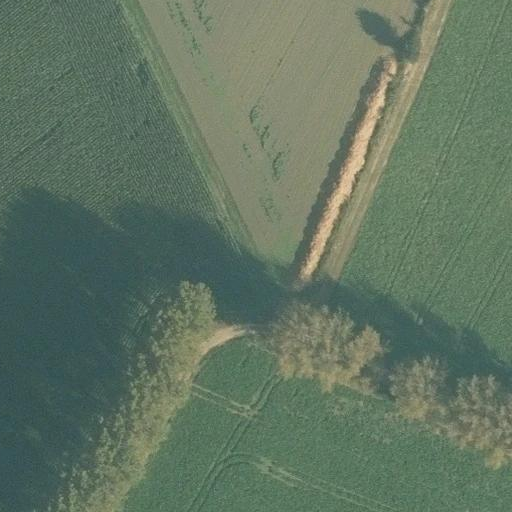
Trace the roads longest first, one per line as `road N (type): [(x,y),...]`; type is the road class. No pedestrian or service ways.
road 1 (track): [(289,334),(129,0)]
road 2 (track): [(453,0),(304,339)]
road 3 (track): [(304,339),(254,330),(219,336),(192,354),(90,511)]
road 4 (track): [(511,431),(304,339)]
